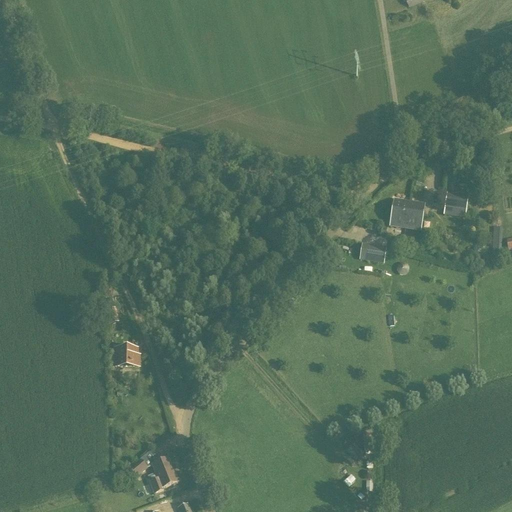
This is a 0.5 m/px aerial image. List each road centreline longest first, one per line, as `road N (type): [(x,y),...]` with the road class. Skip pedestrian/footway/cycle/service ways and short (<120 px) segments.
road 1 (tertiary): [(209,511),(182,439),(189,403),(349,208),(429,141)]
road 2 (track): [(184,423),(51,127)]
road 3 (track): [(51,127),(359,198)]
road 4 (track): [(51,127),(8,0)]
